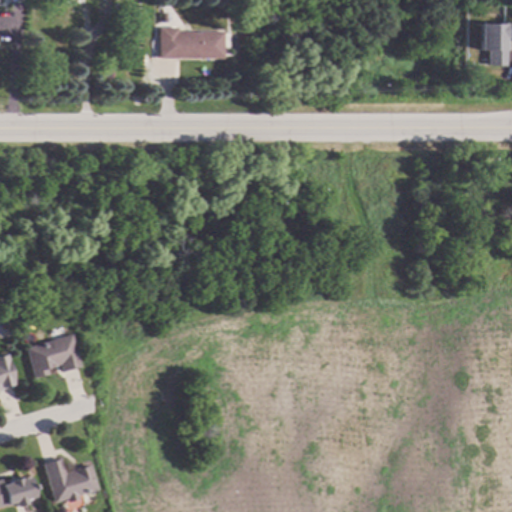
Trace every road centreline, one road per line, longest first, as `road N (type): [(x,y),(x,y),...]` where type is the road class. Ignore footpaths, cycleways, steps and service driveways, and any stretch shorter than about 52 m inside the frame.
road 1 (tertiary): [(511,123),(0,128)]
road 2 (track): [(341,129),(351,206),(368,251),(367,300)]
